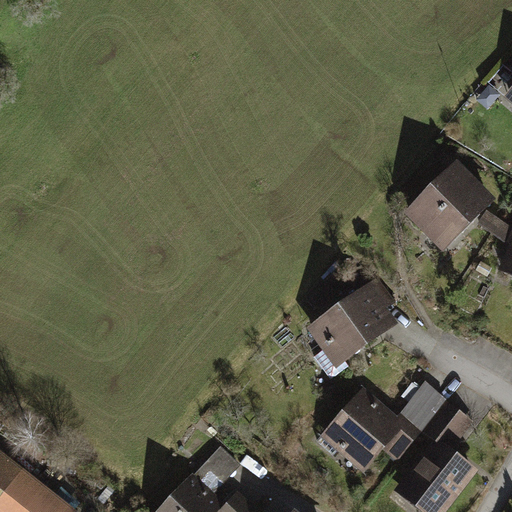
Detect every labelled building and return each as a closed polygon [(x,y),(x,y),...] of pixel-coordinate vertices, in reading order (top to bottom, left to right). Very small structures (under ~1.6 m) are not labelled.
[(455,228),(459,231),(489,201),(462,173),(443,192),(439,188),(412,215),(440,243),(455,228)] [(510,229),(487,214),(481,224),(503,239),(510,229)] [(379,283),(368,292),(382,312),(394,303),(379,283)] [(315,357),(331,380),(349,367),(344,359),(392,324),(382,312),(368,292),(314,331),(327,348),(315,357)] [(496,339),(511,348),(511,311),(496,339)] [(403,422),(419,436),(445,401),(426,384),(399,419),(403,422)] [(335,422),(318,441),(333,455),(340,446),(344,450),(347,447),(367,464),(383,445),(399,459),(419,436),(403,422),(397,429),(364,400),(340,427),(335,422)] [(468,423),(446,406),(428,430),(450,447),(468,423)] [(432,511),(440,511),(472,471),(437,444),(403,489),(431,511),(432,511)] [(221,449),(206,466),(223,482),(239,466),(221,449)] [(223,482),(206,466),(163,511),(214,511),(220,506),(210,496),(223,482)] [(57,511),(0,467),(0,511),(57,511)] [(223,511),(250,511),(253,509),(238,496),(223,511)]
